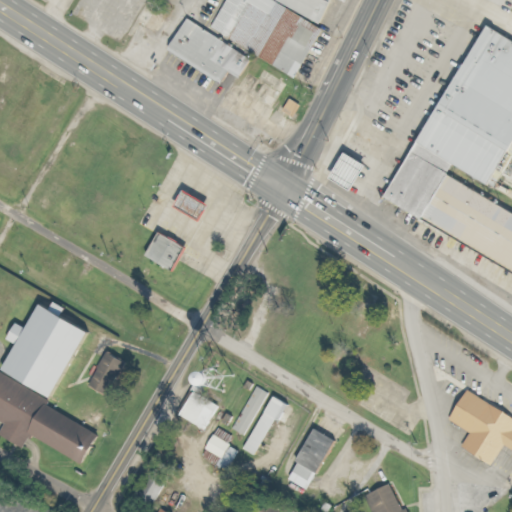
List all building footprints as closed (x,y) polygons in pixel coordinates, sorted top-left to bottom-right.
[(277,0),(226,0),(211,27),(296,77),(325,28),(277,0)] [(145,20),(152,24),(148,32),(166,40),(175,22),(150,10),(145,20)] [(259,59),(194,19),(174,51),(230,85),(237,73),(246,79),(259,59)] [(511,39),(490,26),(418,142),(456,164),(492,187),(511,154),(511,39)] [(248,96),(238,91),(230,108),(240,112),(248,96)] [(256,98),(249,95),(242,111),(249,114),(256,98)] [(307,106),(296,99),(289,111),(300,118),(307,106)] [(272,112),(264,108),(259,119),(276,127),(286,105),(277,101),(272,112)] [(418,142),(386,197),(423,219),(449,175),(456,164),(418,142)] [(362,191),(377,165),(355,152),(340,179),(362,191)] [(511,272),(511,211),(449,175),(423,219),(511,272)] [(184,209),(212,221),(219,203),(192,192),(184,209)] [(155,258),(182,272),(196,247),(168,233),(155,258)] [(99,330),(50,304),(37,330),(25,323),(16,340),(26,346),(13,370),(63,397),(99,330)] [(116,396),(134,362),(114,352),(96,385),(116,396)] [(0,417),(12,423),(6,435),(32,448),(37,436),(93,464),(108,434),(54,408),(58,399),(0,370),(0,417)] [(211,431),(226,407),(209,396),(215,386),(205,379),(198,390),(203,393),(188,416),(211,431)] [(238,430),(250,436),(273,393),(261,386),(238,430)] [(456,421),(477,433),(469,448),(500,465),(510,448),(511,448),(511,411),(474,390),(456,421)] [(298,405),(279,395),(250,450),(263,456),(282,420),(288,423),(298,405)] [(344,441),(324,429),(295,479),(316,491),(344,441)] [(162,504),(172,483),(159,477),(152,492),(145,488),(142,494),(162,504)] [(409,511),(397,485),(375,495),(382,511),(415,511),(414,509),(409,511)]
